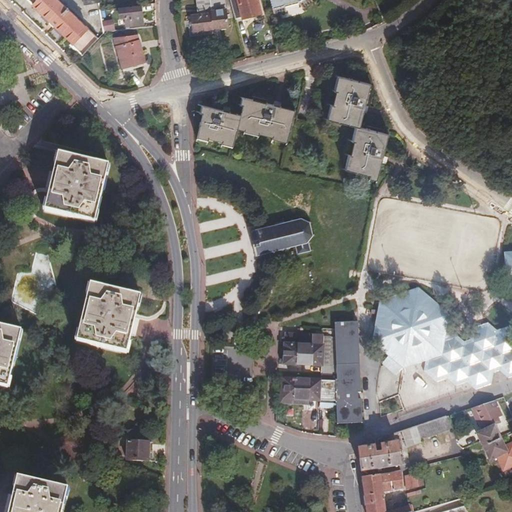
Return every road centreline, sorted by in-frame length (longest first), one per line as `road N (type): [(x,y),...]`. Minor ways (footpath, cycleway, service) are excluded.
road 1 (tertiary): [(106,110),(137,150),(170,224),(178,261),(176,401)]
road 2 (residential): [(367,39),(411,131),(511,207)]
road 3 (tertiary): [(194,401),(194,257),(184,205)]
road 4 (residential): [(180,89),(367,39)]
road 5 (residential): [(194,401),(335,458),(346,471)]
road 6 (tertiary): [(106,110),(0,13)]
road 7 (tertiary): [(184,205),(157,154),(106,110)]
